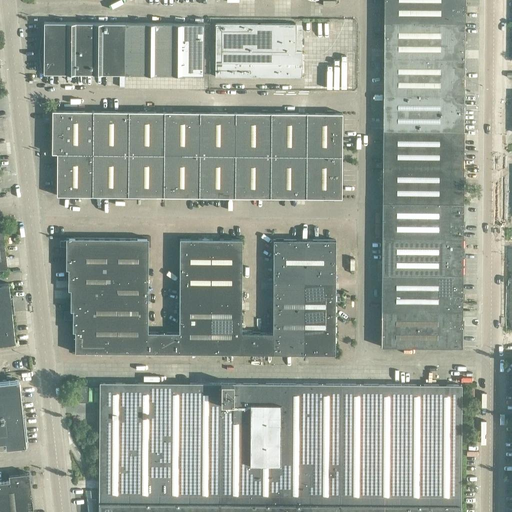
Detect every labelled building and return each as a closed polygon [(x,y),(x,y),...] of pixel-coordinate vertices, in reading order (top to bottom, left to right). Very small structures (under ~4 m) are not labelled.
[(384,0),(384,57),(381,346),(462,347),(464,58),(464,38),(465,22),(465,10),(464,0),(384,0)] [(43,73),(124,74),(124,24),(44,23),(43,73)] [(203,25),(124,24),(124,74),(203,75),(203,25)] [(296,50),(296,24),(215,24),(215,77),(302,77),(302,68),(301,67),(296,67),(296,63),(301,63),(302,62),(302,50),(296,50)] [(343,80),(320,80),(320,90),(343,90),(343,80)] [(342,198),(342,155),(342,113),(51,111),(51,115),(47,115),(47,123),(51,123),(51,154),(53,154),(53,164),(57,164),(57,196),(342,198)] [(335,240),(275,240),(273,240),(272,334),(241,334),(242,239),(179,239),(179,333),(148,333),(148,239),(66,238),(66,241),(63,241),(63,247),(66,247),(65,269),(68,269),(68,290),(70,290),(70,319),(72,319),(72,331),(75,331),(74,352),(334,354),(335,240)] [(0,344),(14,343),(7,283),(0,283),(0,344)] [(0,441),(4,441),(5,447),(25,445),(18,379),(0,380),(0,441)] [(460,511),(461,385),(310,384),(190,383),(160,383),(100,382),(98,511),(460,511)] [(79,402),(83,402),(88,402),(88,385),(79,385),(79,402)] [(9,481),(0,481),(0,511),(32,511),(28,473),(8,475),(9,481)]
